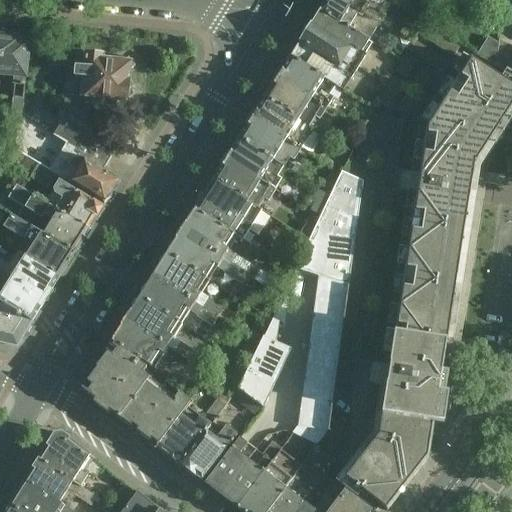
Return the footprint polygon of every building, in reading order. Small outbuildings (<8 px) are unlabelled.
[(387,27),(344,0),(327,0),(320,12),(363,39),(369,30),(375,33),(379,27),(385,31),(383,34),(395,41),(399,34),(387,27)] [(388,0),(344,0),(387,27),(390,22),(384,18),(388,12),(383,9),(388,0)] [(486,1),(481,8),(503,22),(507,15),(486,1)] [(320,12),(307,32),(290,59),(334,87),(339,90),(347,78),(350,80),(356,72),(360,65),(366,57),(362,54),(369,42),(363,39),(320,12)] [(426,26),(419,36),(428,41),(434,32),(426,26)] [(434,32),(428,41),(436,47),(443,37),(434,32)] [(19,36),(4,34),(0,74),(14,76),(13,86),(15,86),(12,114),(23,115),(28,56),(30,40),(19,39),(19,36)] [(443,37),(436,47),(445,52),(451,42),(443,37)] [(488,38),(477,56),(495,68),(499,45),(488,38)] [(409,52),(418,57),(424,48),(415,42),(409,52)] [(451,42),(445,52),(453,58),(460,48),(451,42)] [(418,57),(426,63),(432,53),(424,48),(418,57)] [(426,63),(435,68),(441,58),(432,53),(426,63)] [(78,56),(72,56),(68,57),(65,60),(64,64),(65,68),(68,71),(72,72),(76,73),(76,77),(68,76),(67,101),(87,103),(100,105),(101,99),(126,102),(126,101),(128,102),(129,100),(132,96),(133,88),(130,84),(130,82),(128,82),(129,72),(135,67),(128,59),(122,64),(102,62),(102,58),(87,56),(87,57),(78,56)] [(406,56),(401,65),(411,71),(416,62),(406,56)] [(441,58),(435,68),(443,74),(450,64),(441,58)] [(334,87),(290,59),(278,79),(335,114),(336,111),(328,106),(333,98),(329,95),(334,87)] [(379,438),(346,480),(386,511),(387,511),(429,459),(438,399),(451,401),(449,412),(450,412),(490,155),(511,120),(511,76),(506,73),(501,80),(471,60),(427,128),(379,438)] [(411,71),(401,65),(395,73),(405,79),(411,71)] [(431,75),(421,69),(416,78),(426,84),(431,75)] [(403,83),(393,77),(388,86),(398,92),(403,83)] [(410,86),(420,92),(426,84),(416,78),(410,86)] [(335,114),(278,79),(265,99),(309,126),(315,117),(320,120),(324,114),(332,118),(335,114)] [(398,92),(388,86),(383,94),(393,100),(398,92)] [(358,109),(369,102),(363,91),(351,98),(358,109)] [(416,99),(406,93),(401,102),(411,108),(416,99)] [(393,100),(383,94),(377,103),(387,109),(393,100)] [(309,126),(265,99),(253,119),(309,154),(311,152),(303,147),(313,130),(308,127),(309,126)] [(87,103),(67,101),(65,122),(56,137),(78,150),(81,144),(91,150),(94,146),(111,158),(111,157),(114,131),(96,130),(85,122),(87,103)] [(411,108),(401,102),(396,111),(406,117),(411,108)] [(354,111),(347,121),(360,131),(367,120),(354,111)] [(382,118),(372,113),(367,122),(378,127),(382,118)] [(309,154),(253,119),(240,140),(284,167),(290,157),(294,160),(298,153),(306,158),(309,154)] [(403,121),(392,120),(390,130),(402,132),(403,121)] [(378,127),(367,122),(363,131),(373,136),(378,127)] [(26,124),(18,136),(21,138),(15,148),(28,156),(42,134),(26,124)] [(390,130),(389,140),(401,142),(402,132),(390,130)] [(373,136),(363,131),(359,140),(369,145),(373,136)] [(284,167),(240,140),(227,160),(277,191),(283,180),(277,177),(284,167)] [(359,140),(354,150),(365,155),(369,145),(359,140)] [(67,149),(52,173),(54,174),(104,206),(119,183),(102,172),(111,158),(94,146),(91,150),(81,144),(78,150),(75,155),(67,149)] [(400,150),(388,148),(387,158),(398,160),(400,150)] [(387,158),(385,168),(397,170),(398,160),(387,158)] [(277,191),(227,160),(214,181),(262,211),(265,213),(270,204),(268,202),(275,192),(276,192),(277,191)] [(348,163),(343,174),(352,178),(357,168),(348,163)] [(52,173),(39,164),(32,176),(47,186),(54,174),(52,173)] [(357,168),(352,178),(362,183),(366,172),(357,168)] [(366,172),(362,183),(363,183),(363,184),(375,186),(376,177),(366,172)] [(313,235),(296,270),(319,278),(349,287),(349,285),(351,275),(352,265),(353,255),(355,245),(356,234),(358,224),(359,214),(360,204),(362,194),(363,184),(363,183),(362,183),(352,178),(343,174),(342,173),(341,174),(330,197),(322,216),(320,219),(313,235)] [(262,211),(214,181),(196,210),(238,237),(244,241),(262,211)] [(86,199),(58,182),(44,204),(89,232),(89,231),(97,218),(103,210),(86,199)] [(375,186),(363,184),(362,194),(373,196),(375,186)] [(394,191),(382,190),(381,200),(392,201),(394,191)] [(330,197),(321,193),(312,212),(322,216),(330,197)] [(373,196),(362,194),(360,204),(372,206),(373,196)] [(44,204),(30,195),(22,207),(42,220),(45,217),(52,222),(44,236),(74,255),(83,240),(84,240),(89,232),(44,204)] [(381,200),(379,210),(391,212),(392,201),(381,200)] [(360,204),(359,214),(371,216),(372,206),(360,204)] [(182,232),(247,273),(253,265),(236,254),(234,258),(227,254),(238,237),(196,210),(186,226),(185,225),(182,232)] [(359,214),(358,224),(369,226),(371,216),(359,214)] [(320,219),(311,215),(304,231),(313,235),(320,219)] [(44,236),(11,216),(3,228),(24,242),(18,252),(60,278),(68,264),(69,264),(75,255),(74,255),(44,236)] [(358,224),(356,234),(368,236),(369,226),(358,224)] [(182,232),(178,238),(175,242),(176,242),(168,254),(210,281),(217,270),(240,284),(247,273),(182,232)] [(388,235),(376,233),(375,243),(386,245),(388,235)] [(368,236),(356,234),(355,245),(366,246),(368,236)] [(386,245),(375,243),(373,254),(385,255),(386,245)] [(366,246),(355,245),(353,255),(365,256),(366,246)] [(60,278),(18,252),(9,266),(0,260),(0,271),(46,301),(51,292),(60,278)] [(154,276),(219,318),(224,310),(201,295),(210,281),(168,254),(154,276)] [(365,256),(353,255),(352,265),(364,266),(365,256)] [(352,265),(351,275),(362,276),(364,266),(352,265)] [(46,301),(0,271),(0,302),(32,323),(40,309),(46,301)] [(351,275),(349,285),(361,286),(362,276),(351,275)] [(154,276),(151,282),(141,297),(183,324),(190,313),(213,327),(219,318),(154,276)] [(370,276),(369,286),(381,287),(382,277),(370,276)] [(319,278),(316,297),(347,302),(348,295),(349,287),(319,278)] [(349,287),(348,295),(360,296),(361,286),(349,285),(349,287)] [(369,286),(368,296),(379,298),(381,287),(369,286)] [(347,302),(347,305),(358,307),(360,296),(348,295),(347,302)] [(183,324),(141,297),(131,313),(127,318),(169,346),(167,349),(190,364),(196,353),(173,339),(183,324)] [(263,338),(239,390),(263,409),(264,410),(291,351),(282,347),(289,298),(284,297),(264,339),(263,338)] [(316,297),(315,312),(345,316),(345,315),(347,305),(347,302),(316,297)] [(0,342),(14,346),(19,344),(21,339),(32,323),(0,302),(0,342)] [(347,305),(345,315),(357,317),(358,307),(347,305)] [(380,305),(378,326),(391,327),(393,306),(380,305)] [(315,312),(313,326),(343,330),(344,325),(345,316),(315,312)] [(357,317),(345,315),(345,316),(344,325),(355,327),(357,317)] [(169,346),(127,318),(120,329),(121,330),(113,342),(152,372),(167,349),(169,346)] [(376,319),(365,318),(363,328),(375,329),(376,319)] [(355,327),(344,325),(343,330),(342,335),(354,337),(355,327)] [(313,326),(311,340),(341,345),(342,335),(343,330),(313,326)] [(375,329),(363,328),(362,338),(373,340),(375,329)] [(354,337),(342,335),(341,345),(353,347),(354,337)] [(311,340),(309,355),(339,359),(340,355),(341,345),(311,340)] [(152,372),(113,342),(112,344),(114,345),(113,347),(113,346),(107,354),(107,355),(97,368),(97,367),(96,369),(97,370),(82,391),(102,406),(101,408),(102,409),(103,407),(134,430),(133,431),(136,433),(137,433),(153,445),(153,446),(155,448),(156,447),(157,448),(157,449),(159,450),(188,408),(192,403),(152,372)] [(341,345),(340,355),(351,357),(353,347),(341,345)] [(309,355),(307,369),(337,373),(338,365),(339,359),(309,355)] [(339,359),(338,365),(350,367),(351,357),(340,355),(339,359)] [(337,373),(337,375),(348,377),(350,367),(338,365),(337,373)] [(307,369),(305,383),(335,387),(335,385),(337,375),(337,373),(307,369)] [(337,375),(335,385),(347,387),(348,377),(337,375)] [(211,396),(217,400),(224,406),(236,391),(223,381),(211,396)] [(305,383),(303,397),(333,402),(335,387),(305,383)] [(303,397),(301,412),(331,416),(333,402),(303,397)] [(226,407),(224,406),(217,400),(207,414),(216,421),(226,407)] [(212,426),(188,408),(159,450),(181,466),(212,426)] [(299,427),(299,429),(328,433),(329,433),(331,416),(301,412),(299,427)] [(221,433),(212,426),(181,466),(202,482),(238,435),(226,427),(221,433)] [(299,427),(293,434),(317,446),(328,433),(299,429),(299,427)] [(69,441),(62,435),(54,436),(39,460),(81,487),(89,473),(95,477),(100,470),(103,472),(105,469),(69,441)] [(341,442),(328,435),(323,442),(334,451),(341,442)] [(249,445),(240,438),(205,485),(213,491),(221,496),(256,450),(249,445)] [(262,455),(256,450),(221,496),(236,508),(279,451),(281,449),(272,442),(262,455)] [(334,451),(323,442),(317,451),(328,459),(334,451)] [(316,450),(302,469),(268,511),(299,511),(326,476),(335,465),(328,459),(317,451),(316,450)] [(268,511),(302,469),(279,451),(236,508),(238,509),(238,510),(240,511),(268,511)] [(81,487),(39,460),(26,481),(67,508),(76,495),(92,505),(95,501),(99,503),(101,499),(81,487)] [(328,511),(345,491),(326,476),(299,511),(328,511)] [(73,511),(67,508),(26,481),(11,505),(21,511),(73,511)] [(122,511),(138,493),(127,485),(111,507),(117,511),(122,511)] [(373,511),(345,491),(328,511),(373,511)] [(158,511),(160,511),(138,493),(122,511),(158,511)]
